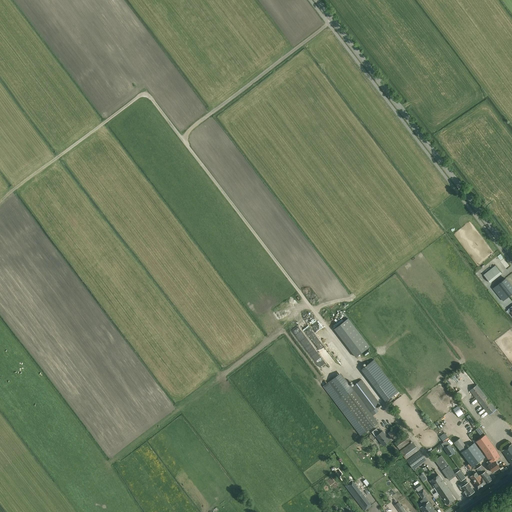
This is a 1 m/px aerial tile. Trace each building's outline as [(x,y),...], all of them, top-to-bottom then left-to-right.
[(495,265),(483,275),(490,283),(502,273),(495,265)] [(483,274),(479,277),(485,286),(489,283),(483,274)] [(511,285),(506,278),(492,288),(503,301),(511,293),(511,285)] [(348,320),(335,330),(357,358),(370,348),(348,320)] [(398,392),(374,359),(361,370),(385,402),(398,392)] [(340,373),(323,386),(361,436),(378,423),(373,415),(376,413),(374,409),(380,404),(361,379),(351,387),(340,373)] [(489,415),(496,409),(477,385),(469,391),(489,415)] [(399,439),(401,437),(398,433),(402,430),(398,425),(388,433),(392,438),(396,435),(399,439)] [(375,437),(376,436),(383,445),(390,440),(387,436),(386,436),(382,431),(380,433),(376,428),(372,432),(375,437)] [(401,437),(399,439),(400,439),(394,443),(399,450),(411,440),(406,433),(401,437)] [(449,439),(445,433),(439,437),(443,442),(445,440),(446,442),(449,439)] [(485,435),(476,441),(486,455),(489,460),(487,462),(488,465),(487,466),(492,472),(494,472),(493,471),(495,470),(500,467),(495,460),(500,457),(495,448),(485,435)] [(460,438),(454,443),(461,452),(467,447),(460,438)] [(406,459),(419,450),(413,441),(400,451),(406,459)] [(467,447),(461,452),(472,467),(485,458),(474,442),(467,447)] [(449,444),(444,448),(449,456),(455,452),(449,444)] [(502,451),(511,465),(511,464),(511,445),(511,444),(502,451)] [(413,470),(426,460),(420,450),(406,460),(413,470)] [(441,470),(449,480),(456,475),(441,455),(434,460),(442,470),(441,470)] [(476,469),(480,474),(486,483),(492,479),(485,471),(481,465),(476,469)] [(485,483),(480,475),(479,476),(476,472),(470,477),(474,482),(474,483),(478,488),(478,489),(486,483),(485,483)] [(437,492),(446,485),(439,475),(429,481),(437,492)] [(365,511),(371,506),(352,481),(345,486),(365,511)] [(467,496),(474,491),(468,482),(460,488),(463,493),(464,492),(467,496)] [(419,483),(414,487),(418,492),(423,499),(428,496),(419,483)] [(446,485),(437,492),(442,499),(442,498),(447,505),(455,499),(451,494),(452,493),(446,485)] [(406,511),(399,502),(394,505),(399,511),(406,511)] [(423,511),(434,511),(435,511),(428,502),(420,507),(423,511)]
